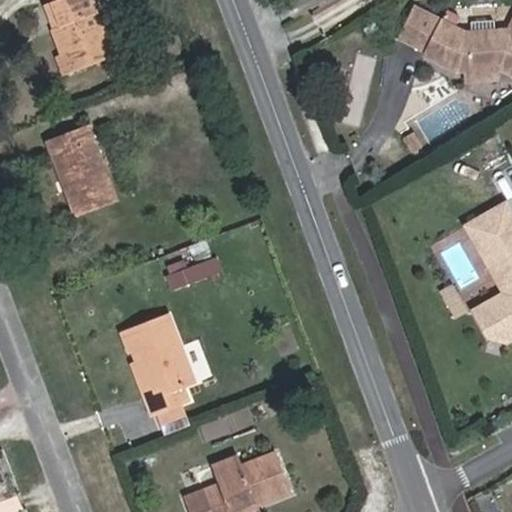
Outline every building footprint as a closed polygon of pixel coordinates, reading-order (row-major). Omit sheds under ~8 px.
[(96,12),(91,0),(58,0),(53,2),(62,26),(55,28),(65,54),(72,72),(113,57),(96,12)] [(116,4),(114,0),(91,0),(96,12),(116,4)] [(62,26),(53,2),(46,5),(55,28),(62,26)] [(511,75),(511,21),(508,31),(494,31),(470,32),(464,33),(414,8),(399,39),(426,52),(424,56),(448,67),(450,64),(466,72),(468,82),(500,80),(499,70),(500,69),(511,75)] [(494,31),(493,21),(470,22),(470,32),(494,31)] [(72,72),(65,54),(58,57),(65,75),(72,72)] [(116,201),(87,125),(47,140),(76,217),(116,201)] [(420,147),(412,133),(404,139),(411,152),(420,147)] [(466,226),(482,255),(487,252),(478,237),(509,220),(511,225),(511,215),(505,203),(466,226)] [(478,237),(487,252),(482,255),(504,293),(474,311),(488,337),(506,341),(511,337),(511,225),(509,220),(478,237)] [(204,279),(198,265),(187,269),(184,261),(167,267),(170,275),(167,277),(173,291),(204,279)] [(193,382),(168,317),(128,332),(153,397),(146,399),(152,415),(187,401),(181,387),(193,382)] [(292,493),(276,452),(241,465),(238,455),(211,466),(218,484),(183,497),(189,511),(228,511),(256,500),(258,506),(292,493)] [(241,511),(258,506),(256,500),(228,511),(241,511)]
